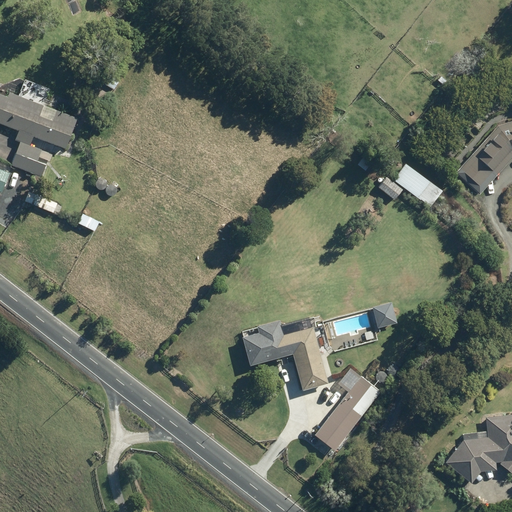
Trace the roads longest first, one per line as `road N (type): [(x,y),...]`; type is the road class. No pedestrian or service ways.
road 1 (unclassified): [(0,288),(286,511)]
road 2 (unknown): [(142,399),(115,463),(128,511)]
